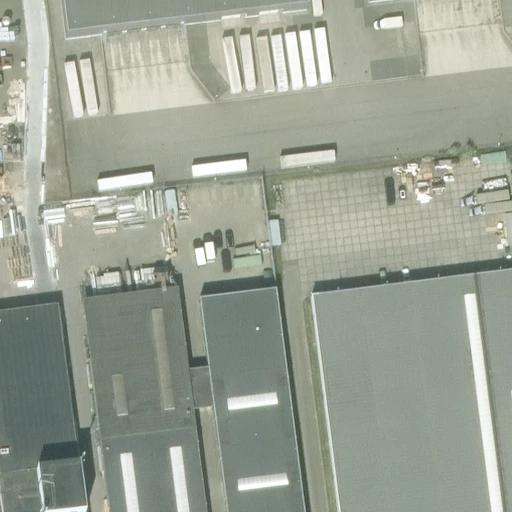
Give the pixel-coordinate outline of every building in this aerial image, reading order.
[(21,0),(27,45),(22,207),(36,310),(56,308),(43,206),(48,42),(43,0),(21,0)] [(58,0),(64,42),(305,12),(303,0),(366,0),(367,5),(404,0),(58,0)] [(511,511),(511,274),(448,283),(309,300),(336,511),(511,511)] [(203,511),(191,417),(186,375),(175,293),(79,306),(106,511),(203,511)] [(206,372),(186,375),(191,417),(211,414),(223,511),(301,511),(273,294),(198,304),(206,372)] [(56,308),(36,310),(0,314),(0,511),(81,511),(59,343),(67,342),(64,319),(58,320),(56,308)] [(210,457),(208,435),(197,436),(200,458),(210,457)]
